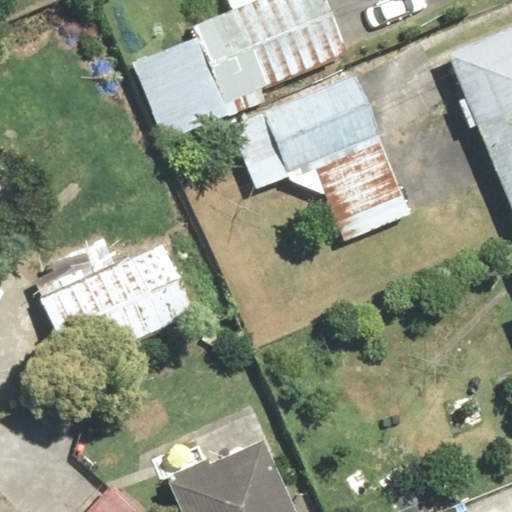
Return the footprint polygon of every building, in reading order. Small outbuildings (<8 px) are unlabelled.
[(129,62),(160,145),(257,109),(251,93),(346,57),(324,0),(223,0),(228,13),(194,25),(199,36),(129,62)] [(511,22),(448,49),(511,202),(511,22)] [(341,233),(397,213),(350,83),(229,126),(251,190),(317,166),(341,233)] [(0,226),(17,181),(0,174),(0,226)] [(169,235),(41,294),(74,366),(203,306),(169,235)] [(298,511),(269,440),(174,478),(187,511),(298,511)]
